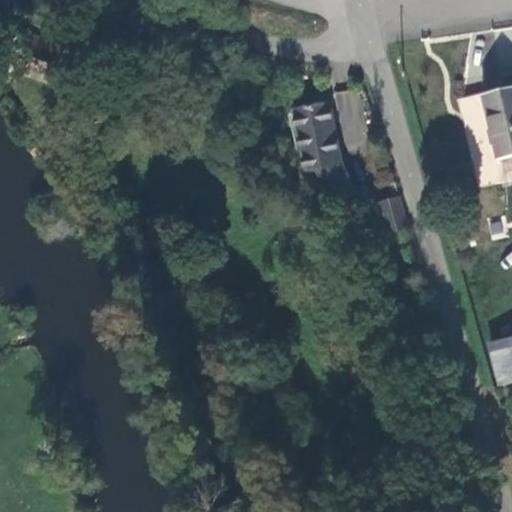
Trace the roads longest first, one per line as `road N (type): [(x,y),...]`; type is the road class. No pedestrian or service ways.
road 1 (unclassified): [(505,511),(373,56)]
road 2 (unclassified): [(373,56),(226,33),(106,0)]
road 3 (unclassified): [(504,0),(360,4)]
